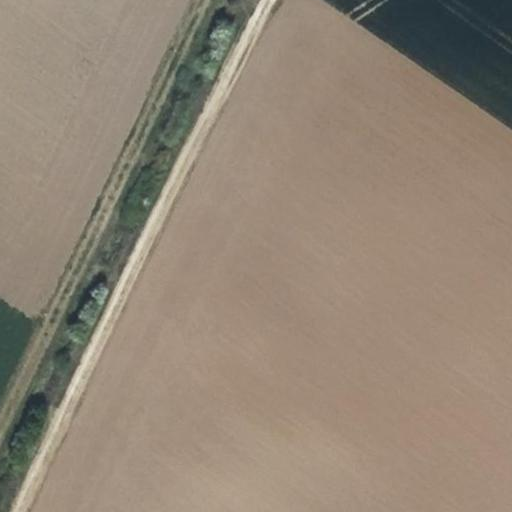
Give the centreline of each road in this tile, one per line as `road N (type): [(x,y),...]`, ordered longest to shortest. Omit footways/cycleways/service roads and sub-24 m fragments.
road 1 (track): [(21,511),(268,0)]
road 2 (track): [(0,427),(205,0)]
